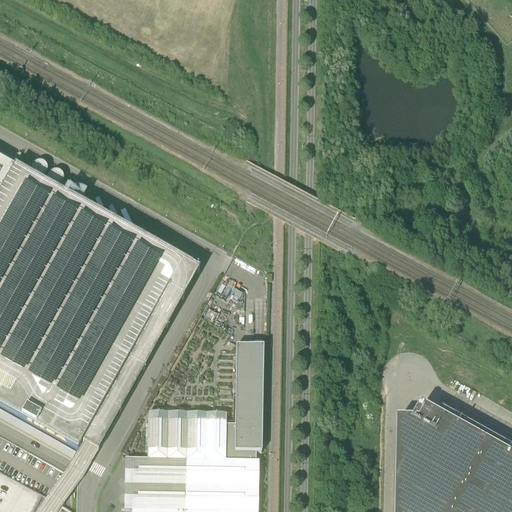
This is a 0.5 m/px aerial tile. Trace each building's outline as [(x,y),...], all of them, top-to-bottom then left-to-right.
[(192,268),(99,216),(25,175),(30,165),(19,159),(13,168),(0,160),(0,409),(86,458),(192,268)] [(38,164),(33,174),(45,181),(50,171),(38,164)] [(56,174),(50,183),(61,190),(66,181),(56,174)] [(132,461),(131,511),(257,511),(259,463),(255,463),(256,454),(261,454),(263,348),(235,347),(234,424),(148,422),(147,461),(132,461)] [(398,511),(511,511),(511,452),(424,403),(416,418),(400,417),(399,445),(398,511)]
